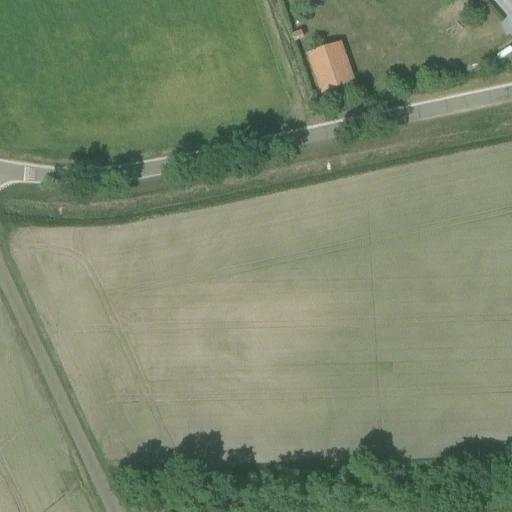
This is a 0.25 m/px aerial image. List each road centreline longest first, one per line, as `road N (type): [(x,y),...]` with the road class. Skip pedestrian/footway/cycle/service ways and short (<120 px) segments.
road 1 (unclassified): [(511,95),(97,176),(0,170)]
road 2 (unclassified): [(114,511),(0,264)]
